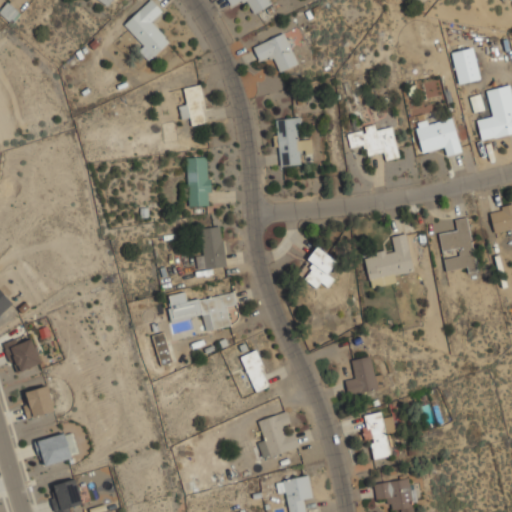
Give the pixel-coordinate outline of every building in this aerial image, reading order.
[(154,56),(172,39),(156,21),(164,13),(152,0),(148,0),(124,24),(154,56)] [(270,5),(267,0),(228,0),(233,9),(246,2),(253,14),(270,5)] [(0,12),(12,23),(21,12),(8,1),(0,10),(0,12)] [(298,63),(285,32),(253,46),(259,60),(270,56),(277,72),(298,63)] [(192,125),(209,122),(201,84),(184,87),(188,106),(179,108),(181,118),(190,116),(192,125)] [(482,140),(511,133),(511,110),(477,119),(482,140)] [(302,164),(302,154),(313,153),(311,137),(301,138),(300,116),(274,118),(278,166),(302,164)] [(462,151),(453,116),(415,125),(422,152),(444,146),(446,155),(462,151)] [(347,130),(351,148),(365,146),(366,155),(384,152),(386,160),(399,157),(393,127),(378,129),(377,125),(347,130)] [(210,205),(210,156),(187,156),(188,206),(210,205)] [(511,228),(511,203),(489,208),(494,232),(511,228)] [(469,217),(457,218),(459,230),(440,233),(442,251),(455,249),(456,256),(445,258),(446,271),(476,267),(469,217)] [(222,225),(202,227),(205,250),(196,251),(198,269),(227,266),(222,225)] [(408,233),(391,236),(393,249),(365,253),(370,287),(397,283),(395,272),(413,269),(408,233)] [(321,281),(328,286),(335,278),(327,272),(336,260),(318,245),(305,262),(313,269),(305,278),(316,288),(321,281)] [(0,314),(13,302),(0,289),(0,314)] [(187,300),(186,291),(167,295),(172,320),(203,314),(206,330),(231,325),(227,305),(237,303),(235,292),(187,300)] [(174,361),(164,331),(152,336),(162,365),(174,361)] [(14,370),(39,365),(34,337),(8,342),(14,370)] [(273,383),(256,349),(239,357),(257,392),(273,383)] [(351,359),(355,379),(346,380),(348,394),(383,388),(381,374),(375,375),(371,355),(351,359)] [(27,417),(54,411),(48,386),(21,393),(27,417)] [(300,447),(295,432),(286,435),(283,425),(291,423),(287,411),(258,419),(264,439),(251,443),(256,460),(300,447)] [(362,415),(369,459),(390,456),(387,434),(393,434),(391,419),(383,421),(381,412),(362,415)] [(71,459),(66,433),(36,439),(41,464),(71,459)] [(276,481),(279,494),(286,492),(290,511),(306,511),(304,499),(313,497),(308,474),(276,481)] [(60,511),(64,511),(83,507),(76,477),(53,483),(60,511)] [(374,482),(376,501),(389,499),(390,511),(405,511),(413,511),(412,501),(420,500),(418,485),(411,486),(410,478),(374,482)]
